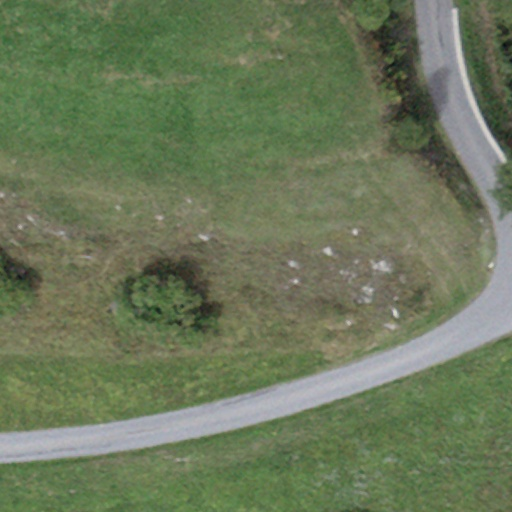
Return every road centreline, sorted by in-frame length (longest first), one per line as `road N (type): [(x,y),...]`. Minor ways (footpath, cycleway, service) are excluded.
road 1 (tertiary): [(0,443),(105,435),(313,390),(426,349),(501,309),(511,290)]
road 2 (tertiary): [(511,211),(455,112),(434,0)]
